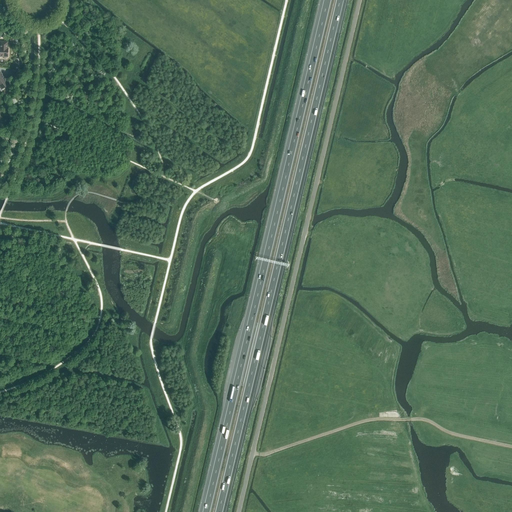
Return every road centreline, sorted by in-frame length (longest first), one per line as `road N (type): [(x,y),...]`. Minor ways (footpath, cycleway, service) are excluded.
road 1 (motorway): [(325,0),(203,511)]
road 2 (unclassified): [(238,511),(359,0)]
road 3 (motorway): [(220,511),(341,0)]
road 4 (track): [(252,452),(370,419),(426,420),(511,446)]
